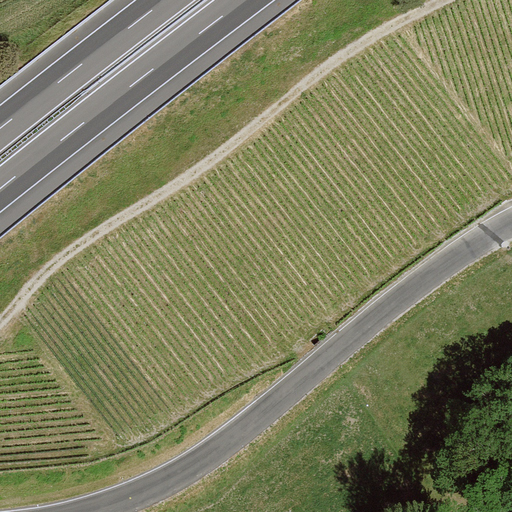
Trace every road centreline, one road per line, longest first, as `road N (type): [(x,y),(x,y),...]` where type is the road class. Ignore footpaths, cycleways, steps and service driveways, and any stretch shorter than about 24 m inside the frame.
road 1 (track): [(447,0),(333,60),(192,177),(48,267),(0,323)]
road 2 (tertiary): [(86,511),(173,474),(236,433),(428,275),(511,221)]
road 3 (motorway): [(0,189),(244,0)]
road 4 (motorway): [(166,0),(0,126)]
